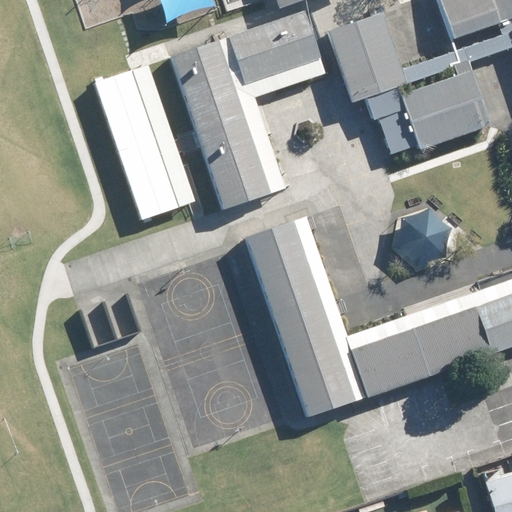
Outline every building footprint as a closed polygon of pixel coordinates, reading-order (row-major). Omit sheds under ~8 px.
[(236,83),(306,59),(286,0),(273,0),(152,41),(204,197),(267,176),(236,83)] [(435,54),(437,60),(381,79),(380,73),(388,70),(363,0),(355,0),(308,17),(334,90),(345,85),(353,107),(361,104),(373,138),(398,130),(400,137),(473,112),(451,49),(435,54)] [(511,0),(425,0),(435,25),(494,4),(511,57),(511,0)] [(277,205),(218,226),(282,407),(511,326),(511,257),(319,325),(277,205)] [(436,224),(415,205),(388,214),(382,242),(404,260),(431,251),(436,224)] [(511,511),(511,476),(482,484),(489,511),(511,511)]
